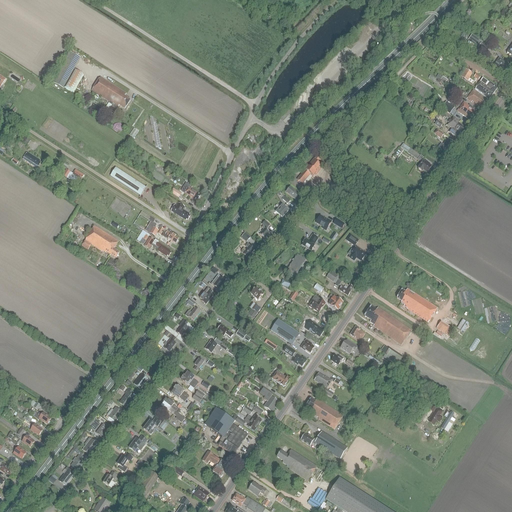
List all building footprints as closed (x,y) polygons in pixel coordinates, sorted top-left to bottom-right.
[(506,17),(503,14),(498,20),(501,23),(506,17)] [(493,40),(490,43),(497,50),(500,47),(493,40)] [(482,43),(479,48),(487,54),(490,49),(482,43)] [(81,59),(69,52),(52,83),(64,89),(81,59)] [(492,69),(505,78),(511,68),(511,67),(499,59),(492,69)] [(461,77),(464,79),(466,76),(469,72),(465,69),(461,77)] [(84,75),(75,70),(65,88),(74,93),(84,75)] [(125,98),(127,95),(100,78),(91,92),(109,103),(106,108),(109,110),(108,112),(114,115),(116,111),(116,110),(117,108),(118,109),(119,106),(125,110),(130,101),(125,98)] [(483,79),(478,85),(481,87),(482,85),(485,88),(486,88),(493,94),(497,88),(489,83),(483,79)] [(489,100),(493,94),(486,88),(485,88),(482,85),(481,87),(478,85),(475,90),(489,100)] [(487,100),(473,90),(467,99),(471,102),(472,102),(477,106),(477,105),(481,108),(482,106),(484,107),(487,103),(485,102),(487,100)] [(461,107),(475,117),(479,112),(474,109),(469,106),(464,102),(461,107)] [(450,105),(445,111),(450,114),(454,108),(450,105)] [(472,123),(475,117),(461,107),(460,107),(459,106),(457,109),(458,110),(457,112),(467,119),(472,123)] [(467,130),(458,124),(459,123),(453,118),(447,126),(452,129),(449,133),(455,137),(456,136),(461,139),(467,130)] [(443,125),(437,121),(438,120),(436,119),(434,122),(436,123),(435,125),(440,129),(443,125)] [(444,134),(437,129),(434,134),(441,139),(444,134)] [(387,152),(396,139),(389,135),(381,147),(387,152)] [(438,148),(449,156),(456,146),(447,139),(443,145),(441,144),(438,148)] [(423,158),(410,149),(403,144),(400,149),(422,164),(418,169),(422,172),(423,171),(427,174),(431,168),(429,166),(429,165),(426,163),(426,164),(421,161),(423,158)] [(390,163),(392,164),(396,159),(397,160),(404,151),(400,149),(390,163)] [(326,154),(321,151),(308,167),(307,166),(304,170),(305,171),(297,180),(302,184),(310,174),(313,177),(315,174),(316,175),(322,168),(318,164),(326,154)] [(23,160),(24,161),(35,168),(36,166),(37,168),(40,163),(39,162),(40,161),(27,153),(23,160)] [(110,177),(141,197),(146,189),(116,169),(110,177)] [(66,170),(62,176),(67,179),(67,178),(70,180),(75,183),(76,181),(77,180),(78,181),(79,179),(81,181),(84,176),(75,171),(73,175),(66,170)] [(59,182),(56,179),(51,187),(54,189),(55,188),(57,189),(58,187),(56,186),(59,182)] [(286,193),(295,200),(299,194),(290,187),(286,193)] [(173,188),(170,193),(179,198),(182,194),(173,188)] [(196,199),(198,200),(200,197),(198,195),(199,194),(189,188),(185,193),(195,200),(196,199)] [(190,215),(183,210),(184,208),(178,203),(177,206),(175,205),(171,211),(186,221),(187,220),(188,221),(190,217),(189,216),(190,215)] [(282,218),(288,211),(281,205),(275,212),(282,218)] [(150,217),(142,212),(140,215),(148,220),(150,217)] [(320,216),(316,223),(322,227),(321,228),(326,231),(332,222),(328,219),(327,220),(320,216)] [(342,229),(345,225),(336,219),(334,224),(342,229)] [(150,221),(145,229),(149,231),(147,233),(154,237),(158,231),(155,229),(157,225),(154,223),(150,221)] [(262,228),(264,230),(259,235),(264,239),(270,233),(266,230),(270,226),(265,221),(262,225),(263,226),(262,228)] [(91,246),(101,252),(102,251),(106,254),(106,253),(115,259),(119,252),(114,249),(118,242),(94,226),(81,247),(88,251),(91,246)] [(167,232),(166,233),(163,231),(164,230),(160,227),(156,234),(160,236),(162,233),(163,234),(161,236),(168,240),(176,244),(179,240),(175,237),(176,236),(171,234),(167,232)] [(245,233),(241,238),(247,243),(251,238),(245,233)] [(318,239),(312,235),(309,241),(306,239),(302,245),(311,251),(315,245),(314,244),(318,239)] [(355,246),(359,240),(351,235),(346,241),(355,246)] [(144,245),(149,237),(146,236),(144,240),(143,239),(140,243),(144,245)] [(149,238),(144,246),(149,249),(152,244),(154,241),(149,238)] [(154,241),(152,244),(160,249),(158,251),(166,257),(167,256),(169,257),(171,253),(169,252),(170,251),(158,243),(159,242),(155,240),(154,241)] [(246,247),(247,248),(246,250),(244,249),(242,251),(242,254),(247,258),(255,250),(248,244),(246,247)] [(366,254),(356,247),(349,258),(354,261),(356,258),(361,262),(366,254)] [(306,261),(297,255),(287,271),(295,277),(306,261)] [(326,279),(334,283),(338,276),(331,272),(326,279)] [(218,275),(211,284),(213,286),(218,290),(225,281),(220,277),(218,275)] [(281,286),(291,292),(293,288),(296,282),(292,279),(289,283),(283,280),(282,282),(281,286)] [(353,289),(349,286),(349,287),(342,282),(338,280),(335,286),(337,287),(338,285),(341,287),(339,291),(343,293),(344,293),(348,296),(351,292),(350,292),(353,289)] [(317,284),(314,289),(321,293),(324,289),(317,284)] [(208,288),(199,300),(206,305),(213,296),(210,294),(212,292),(208,288)] [(250,294),(258,301),(264,295),(257,288),(250,294)] [(437,309),(407,289),(405,292),(402,290),(396,299),(401,302),(401,303),(404,306),(403,306),(407,309),(407,310),(428,323),(437,309)] [(293,302),(298,295),(293,291),(288,299),(293,302)] [(330,302),(329,303),(329,305),(338,311),(343,303),(336,298),(334,297),(331,295),(328,300),(330,302)] [(308,307),(319,314),(325,304),(315,297),(308,307)] [(247,315),(253,319),(261,308),(255,304),(251,310),(247,315)] [(411,331),(378,308),(376,310),(371,307),(365,316),(371,320),(370,322),(374,325),(373,326),(401,346),(411,331)] [(200,312),(195,308),(191,313),(189,311),(185,316),(188,318),(189,317),(193,321),(200,312)] [(176,333),(181,337),(188,328),(185,326),(188,323),(183,320),(179,326),(181,327),(176,333)] [(271,331),(292,345),(299,334),(278,320),(271,331)] [(462,320),(457,328),(464,333),(469,324),(462,320)] [(315,335),(320,338),(324,332),(319,329),(320,328),(311,322),(305,330),(309,332),(309,331),(315,336),(315,335)] [(441,323),(437,329),(449,337),(454,331),(441,323)] [(225,335),(231,339),(234,335),(227,329),(226,330),(221,326),(217,331),(224,337),(225,335)] [(365,334),(360,331),(355,328),(350,335),(355,338),(360,341),(365,334)] [(176,344),(173,342),(176,339),(171,336),(169,339),(171,340),(164,349),(169,353),(176,344)] [(264,343),(276,349),(278,345),(267,339),(264,343)] [(303,340),(302,342),(304,343),(300,348),(305,352),(306,351),(310,354),(314,348),(312,346),(312,345),(306,340),(305,341),(303,340)] [(205,349),(211,354),(217,345),(211,341),(205,349)] [(352,350),(354,351),(357,347),(347,341),(345,343),(344,343),(340,349),(348,355),(352,350)] [(403,357),(385,345),(381,350),(386,353),(384,357),(397,366),(403,357)] [(303,358),(297,354),(287,347),(283,353),(291,358),(292,356),(295,357),(291,362),(294,364),(298,366),(298,365),(302,368),(305,364),(307,361),(303,358)] [(330,362),(337,366),(342,359),(338,356),(337,358),(334,356),(330,362)] [(203,363),(205,361),(201,358),(199,360),(195,365),(196,367),(194,370),(197,372),(199,369),(203,363)] [(210,360),(207,364),(213,368),(215,364),(210,360)] [(423,371),(427,375),(431,370),(427,366),(423,371)] [(277,372),(272,379),(284,387),(289,380),(285,377),(285,378),(277,372)] [(184,376),(183,376),(196,386),(199,383),(193,379),(194,378),(187,373),(184,377),(184,376)] [(318,374),(314,382),(325,389),(331,381),(325,377),(325,378),(318,374)] [(148,380),(141,375),(134,384),(140,390),(148,380)] [(192,392),(196,386),(183,376),(181,379),(183,381),(182,382),(188,386),(189,385),(191,387),(188,390),(192,392)] [(204,381),(201,386),(207,390),(210,385),(204,381)] [(176,386),(173,389),(187,400),(189,397),(184,392),(184,391),(178,386),(177,387),(176,386)] [(126,408),(134,397),(132,395),(133,393),(128,389),(125,393),(126,395),(119,403),(126,408)] [(185,402),(187,400),(173,389),(174,390),(171,394),(178,399),(179,398),(185,402)] [(264,407),(272,413),(279,403),(271,398),(272,395),(263,389),(260,394),(265,398),(264,399),(268,402),(264,407)] [(326,389),(323,393),(331,398),(333,394),(326,389)] [(198,391),(195,395),(202,400),(205,396),(198,391)] [(195,395),(193,399),(199,404),(202,400),(195,395)] [(176,412),(176,411),(178,409),(173,405),(174,404),(169,400),(168,401),(165,399),(163,402),(176,412)] [(318,420),(334,431),(343,417),(316,400),(314,402),(310,399),(304,408),(310,412),(310,413),(316,417),(316,418),(318,419),(318,420)] [(442,400),(439,404),(445,408),(448,403),(442,400)] [(185,418),(176,411),(176,412),(163,402),(164,403),(161,407),(168,412),(169,411),(177,417),(176,418),(181,423),(185,418)] [(429,410),(434,413),(429,420),(430,421),(429,423),(434,426),(437,422),(439,423),(442,418),(440,417),(443,412),(437,408),(438,406),(434,403),(429,410)] [(243,410),(251,416),(253,412),(245,406),(243,410)] [(253,410),(261,415),(264,411),(256,406),(253,410)] [(107,415),(109,416),(108,417),(109,418),(107,421),(112,424),(114,422),(115,422),(122,413),(116,408),(114,410),(112,409),(107,415)] [(216,409),(207,422),(205,425),(223,438),(225,436),(241,446),(248,435),(233,425),(235,422),(216,409)] [(448,432),(458,416),(451,412),(449,410),(445,418),(446,419),(445,420),(443,419),(439,427),(448,432)] [(39,413),(38,415),(37,414),(34,417),(39,421),(39,420),(43,423),(44,422),(47,425),(51,419),(48,417),(48,416),(43,413),(42,415),(39,413)] [(235,415),(232,419),(243,427),(246,423),(235,415)] [(246,418),(258,426),(262,421),(255,416),(253,419),(248,416),(246,418)] [(254,432),(258,426),(246,418),(244,421),(249,424),(248,427),(254,432)] [(143,430),(148,434),(151,436),(154,432),(151,430),(155,426),(157,427),(160,423),(155,419),(152,423),(150,421),(143,430)] [(164,420),(159,427),(163,430),(168,424),(164,420)] [(35,434),(39,436),(43,431),(39,428),(40,428),(35,424),(30,431),(35,434)] [(103,424),(100,428),(98,427),(96,430),(98,431),(96,433),(103,439),(110,429),(103,424)] [(21,437),(25,431),(21,428),(17,434),(21,437)] [(304,435),(304,436),(300,441),(309,447),(311,444),(313,445),(314,443),(340,460),(347,449),(321,432),(316,441),(314,439),(313,441),(304,435)] [(27,445),(30,448),(34,442),(31,440),(31,439),(26,436),(22,442),(27,446),(27,445)] [(134,453),(137,449),(141,451),(146,445),(144,444),(147,441),(142,436),(138,440),(136,439),(129,448),(134,453)] [(225,436),(223,438),(223,439),(222,438),(219,442),(220,443),(218,446),(233,457),(241,446),(225,436)] [(98,445),(91,440),(83,451),(89,456),(98,445)] [(18,447),(13,454),(18,457),(19,457),(22,459),(26,454),(23,451),(18,447)] [(304,484),(316,464),(291,448),(286,456),(280,452),(276,457),(282,462),(281,464),(287,468),(285,471),(304,484)] [(86,461),(83,458),(85,456),(76,449),(74,452),(79,456),(71,466),(77,471),(86,461)] [(172,462),(179,453),(177,452),(175,455),(173,453),(169,459),(172,462)] [(217,467),(213,473),(220,478),(222,477),(223,475),(223,473),(222,473),(224,471),(226,468),(224,466),(225,463),(221,460),(220,461),(213,456),(208,452),(202,461),(207,465),(209,462),(217,467)] [(133,458),(126,454),(124,458),(122,457),(117,465),(120,467),(118,469),(125,473),(127,469),(124,467),(128,461),(130,463),(133,458)] [(1,467),(0,467),(0,470),(5,474),(5,473),(10,476),(12,472),(11,471),(12,470),(3,465),(1,468),(1,467)] [(181,477),(184,473),(174,467),(170,474),(174,476),(176,474),(181,477)] [(74,476),(71,474),(72,472),(67,468),(65,470),(67,471),(59,481),(66,487),(74,476)] [(159,477),(150,471),(137,492),(146,498),(159,477)] [(112,472),(109,477),(108,476),(103,483),(108,487),(113,479),(114,480),(117,476),(112,472)] [(57,480),(52,476),(48,481),(53,485),(57,480)] [(391,511),(340,479),(326,500),(345,511),(391,511)] [(259,493),(262,495),(265,491),(262,489),(261,489),(252,483),(247,491),(257,497),(259,493)] [(203,501),(205,501),(210,494),(199,487),(193,495),(203,502),(203,501)] [(246,508),(251,511),(268,511),(251,500),(247,498),(246,500),(241,497),(241,498),(236,495),(232,501),(236,504),(235,504),(241,508),(243,505),(247,507),(246,508)] [(290,503),(279,496),(276,499),(288,506),(290,503)] [(188,511),(189,510),(186,508),(190,503),(183,498),(179,504),(182,506),(177,511),(188,511)] [(272,504),(267,499),(266,501),(264,500),(262,503),(263,504),(263,505),(266,507),(267,506),(269,508),(272,504)] [(104,511),(109,504),(102,500),(96,510),(99,511),(104,511)]
